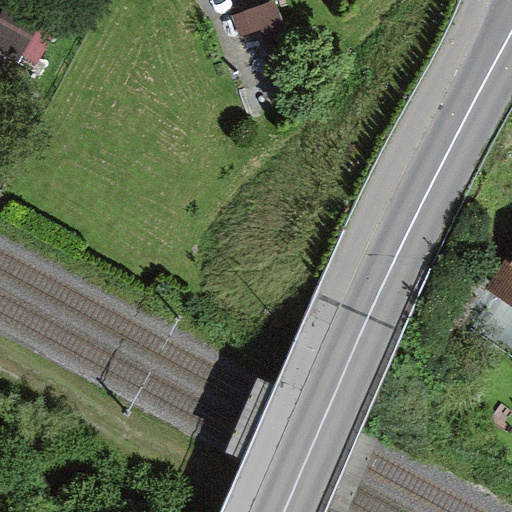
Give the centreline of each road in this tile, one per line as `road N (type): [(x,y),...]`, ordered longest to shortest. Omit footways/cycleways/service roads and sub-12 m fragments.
road 1 (tertiary): [(286,511),(428,190),(511,38)]
road 2 (track): [(0,365),(263,511)]
